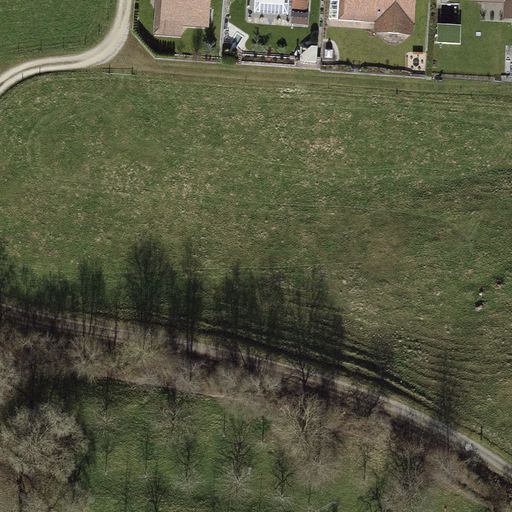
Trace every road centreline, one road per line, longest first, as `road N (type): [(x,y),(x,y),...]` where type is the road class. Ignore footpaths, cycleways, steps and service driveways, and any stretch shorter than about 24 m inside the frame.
road 1 (track): [(0,303),(395,398),(511,475)]
road 2 (track): [(126,0),(124,23),(98,58),(34,65),(0,85)]
